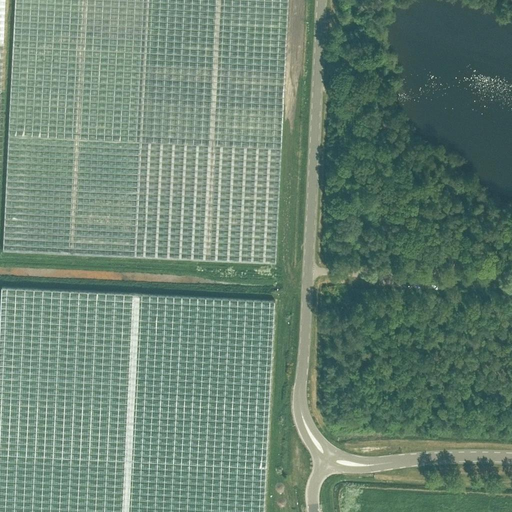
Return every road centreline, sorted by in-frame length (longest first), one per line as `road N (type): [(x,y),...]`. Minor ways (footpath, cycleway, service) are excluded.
road 1 (tertiary): [(300,410),(320,0)]
road 2 (tertiary): [(511,457),(376,463)]
